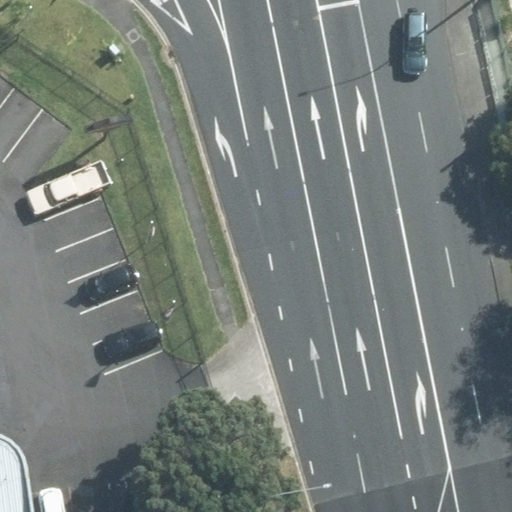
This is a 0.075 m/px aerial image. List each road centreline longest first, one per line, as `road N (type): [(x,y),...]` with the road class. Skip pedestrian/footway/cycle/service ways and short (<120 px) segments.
road 1 (primary): [(404,511),(301,324),(212,56),(176,0)]
road 2 (primary): [(324,0),(423,511)]
